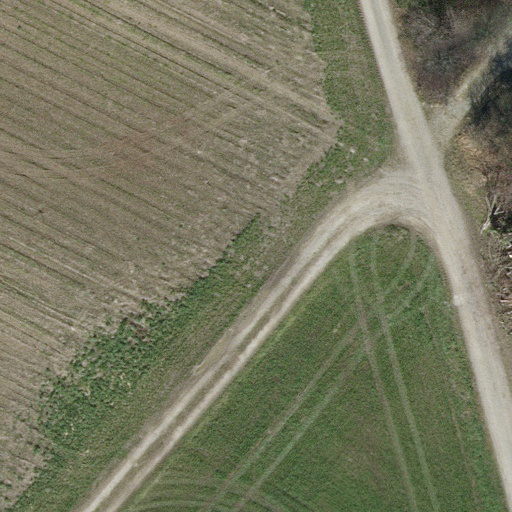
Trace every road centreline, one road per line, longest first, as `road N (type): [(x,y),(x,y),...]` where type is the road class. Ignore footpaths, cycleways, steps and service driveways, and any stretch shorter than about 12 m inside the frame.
road 1 (track): [(97,511),(511,48)]
road 2 (track): [(383,0),(416,153),(458,233),(511,443)]
